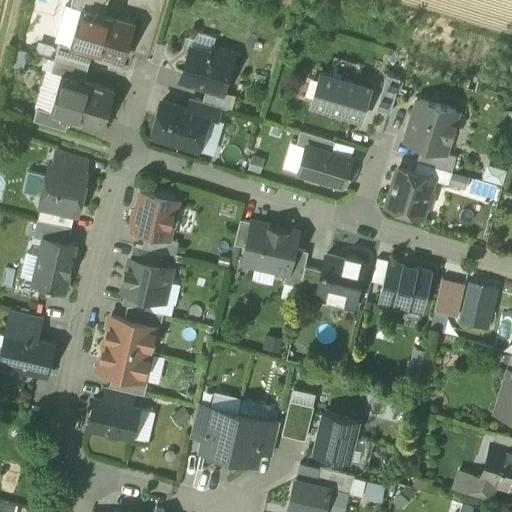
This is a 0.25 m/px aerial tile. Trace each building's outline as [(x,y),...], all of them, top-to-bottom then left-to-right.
[(107,0),(71,0),(70,6),(80,9),(81,7),(103,13),(107,0)] [(103,13),(81,7),(80,9),(70,45),(92,52),(123,61),(134,23),(103,13)] [(70,45),(59,42),(54,60),(87,70),(92,52),(70,45)] [(212,46),(210,52),(190,46),(182,74),(184,75),(187,78),(186,81),(206,87),(222,92),(222,91),(234,53),(212,46)] [(87,70),(54,60),(50,71),(61,74),(83,81),(87,70)] [(370,88),(320,73),(311,104),(360,119),(370,88)] [(83,81),(61,74),(50,111),(49,113),(68,118),(103,129),(114,90),(83,81)] [(400,79),(386,75),(376,109),(389,113),(400,79)] [(222,92),(206,87),(202,100),(222,106),(226,107),(230,93),(222,91),(222,92)] [(202,100),(192,97),(188,108),(208,114),(207,116),(218,120),(222,106),(202,100)] [(456,110),(419,99),(406,141),(421,145),(443,152),(447,139),(450,139),(455,124),(452,123),(456,110)] [(188,108),(161,100),(151,135),(197,149),(207,116),(208,114),(188,108)] [(50,111),(37,107),(33,120),(65,130),(68,118),(49,113),(50,111)] [(334,140),(300,130),(296,143),(305,146),(306,144),(331,152),(334,140)] [(331,152),(306,144),(305,146),(298,171),(342,184),(350,157),(331,152)] [(443,152),(421,145),(417,161),(451,171),(456,155),(443,152)] [(87,160),(56,150),(53,167),(52,167),(84,174),(87,160)] [(451,171),(417,161),(413,172),(432,178),(432,179),(447,184),(451,171)] [(84,174),(52,167),(53,167),(49,166),(46,176),(41,179),(39,189),(42,194),(40,205),(77,213),(86,174),(84,174)] [(413,172),(398,168),(386,206),(421,216),(425,204),(428,205),(432,193),(428,192),(432,179),(432,178),(413,172)] [(156,195),(139,191),(130,230),(146,233),(169,239),(172,228),(175,224),(177,220),(177,215),(176,210),(178,200),(174,199),(175,197),(170,194),(166,192),(162,192),(156,193),(156,195)] [(71,227),(37,219),(33,236),(43,238),(43,237),(68,243),(71,227)] [(252,222),(240,219),(234,244),(246,247),(252,222)] [(291,231),(252,222),(246,247),(243,261),(286,271),(287,271),(293,248),(295,238),(291,231)] [(169,239),(146,233),(143,247),(168,253),(174,254),(177,241),(169,239)] [(68,243),(43,237),(43,238),(33,283),(46,286),(46,287),(50,289),(51,287),(64,290),(75,244),(68,243)] [(143,247),(135,245),(132,259),(165,266),(168,253),(143,247)] [(308,252),(293,248),(287,271),(286,271),(283,283),(300,287),(304,266),(308,252)] [(344,259),(326,255),(322,271),(316,296),(332,299),(341,293),(355,296),(363,263),(360,263),(361,259),(345,255),(344,259)] [(132,259),(130,258),(128,268),(126,268),(123,281),(125,281),(122,291),(163,301),(171,268),(165,266),(132,259)] [(431,272),(388,261),(379,299),(422,310),(431,272)] [(322,271),(304,266),(300,287),(296,301),(314,305),(316,296),(322,271)] [(459,318),(467,284),(441,279),(434,312),(459,318)] [(493,286),(467,280),(467,284),(459,318),(473,321),(472,325),(487,328),(490,313),(487,312),(493,286)] [(163,313),(128,305),(125,318),(155,326),(155,327),(159,328),(163,313)] [(42,316),(11,309),(6,333),(37,340),(42,316)] [(125,318),(111,315),(104,342),(149,353),(155,327),(155,326),(125,318)] [(37,340),(6,333),(6,334),(0,358),(0,361),(17,366),(20,370),(27,372),(32,369),(46,372),(53,343),(37,340)] [(149,353),(104,342),(98,370),(112,373),(142,380),(143,379),(149,353)] [(511,371),(507,370),(499,398),(510,401),(506,415),(511,417),(511,371)] [(142,380),(112,373),(109,387),(134,392),(144,395),(147,380),(143,379),(142,380)] [(109,387),(107,386),(104,400),(131,406),(134,392),(109,387)] [(104,400),(95,398),(88,427),(107,431),(110,435),(117,436),(120,434),(132,437),(138,408),(131,406),(104,400)] [(312,406),(290,401),(287,414),(309,419),(312,406)] [(210,407),(197,404),(190,433),(203,436),(210,407)] [(238,413),(210,406),(210,407),(203,436),(200,449),(228,455),(238,413)] [(266,419),(238,413),(228,455),(256,462),(266,420),(266,419)] [(357,421),(323,413),(314,453),(347,461),(357,421)] [(309,419),(287,414),(282,433),(304,438),(309,419)] [(266,419),(266,420),(259,449),(272,452),(279,423),(266,419)] [(511,450),(511,436),(497,432),(493,445),(511,450)] [(511,450),(493,445),(492,444),(482,476),(481,478),(495,482),(511,487),(511,450)] [(354,475),(319,467),(315,484),(328,487),(350,492),(354,475)] [(495,482),(481,478),(482,476),(480,475),(471,480),(468,491),(490,498),(495,482)] [(315,484),(295,479),(288,509),(302,511),(322,511),(328,487),(315,484)] [(458,511),(492,511),(462,502),(458,511)]
